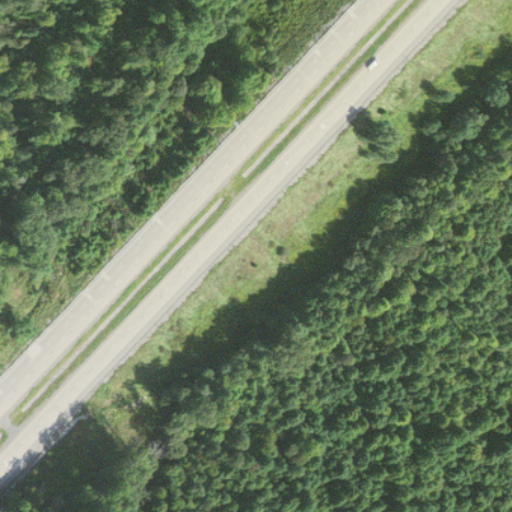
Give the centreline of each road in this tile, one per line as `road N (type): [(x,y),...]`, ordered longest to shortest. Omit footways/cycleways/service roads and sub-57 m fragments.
road 1 (motorway): [(0,466),(439,0)]
road 2 (motorway): [(370,0),(0,394)]
